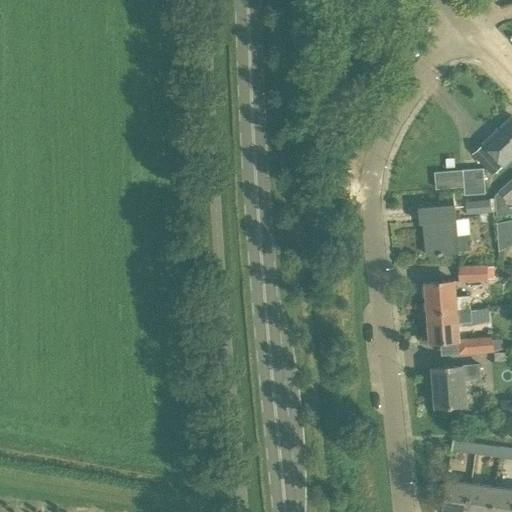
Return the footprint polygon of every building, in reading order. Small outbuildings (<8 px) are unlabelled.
[(504,165),(511,157),(511,116),(483,143),(484,144),(473,154),(492,174),(503,164),(504,165)] [(464,187),(463,170),(435,172),(436,189),(464,187)] [(494,199),(495,212),(496,212),(496,210),(511,197),(511,178),(498,190),(499,192),(494,195),(495,199),(494,199)] [(466,215),(495,212),(494,199),(465,201),(466,215)] [(457,235),(454,205),(420,208),(421,223),(424,223),(427,255),(458,252),(458,251),(471,250),(470,234),(457,235)] [(498,251),(511,245),(511,219),(496,223),(498,251)] [(459,282),(488,281),(488,264),(459,265),(459,282)] [(428,313),(471,310),(470,295),(456,296),(455,280),(426,283),(428,313)] [(428,313),(430,343),(458,340),(459,340),(459,337),(458,323),(472,322),(471,310),(428,313)] [(493,336),(493,335),(459,337),(459,340),(458,340),(460,355),(494,352),(494,350),(503,349),(502,338),(493,339),(493,336)] [(495,364),(511,363),(511,351),(494,352),(495,364)] [(436,406),(467,404),(465,379),(480,378),(479,364),(432,368),(436,406)] [(475,453),(477,442),(453,439),(451,450),(475,453)] [(433,465),(448,462),(444,442),(429,446),(433,465)] [(499,457),(501,446),(477,442),(475,453),(499,457)] [(511,458),(511,447),(501,446),(499,457),(511,458)] [(466,511),(470,483),(446,479),(441,511),(466,511)] [(490,511),(494,486),(470,483),(466,511),(490,511)] [(511,511),(511,489),(494,486),(490,511),(511,511)]
